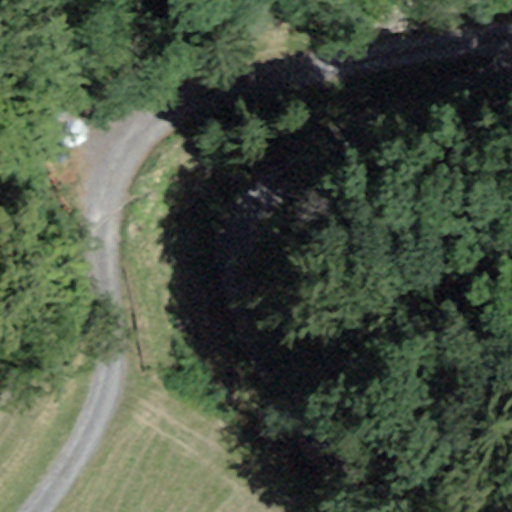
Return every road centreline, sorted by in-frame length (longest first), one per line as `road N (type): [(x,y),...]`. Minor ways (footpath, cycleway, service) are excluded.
road 1 (track): [(40,511),(105,392),(117,349),(112,235),(120,191),(142,147),(188,105),(261,76),(511,38)]
road 2 (track): [(375,511),(359,438),(270,304),(240,218),(273,161),(511,72)]
